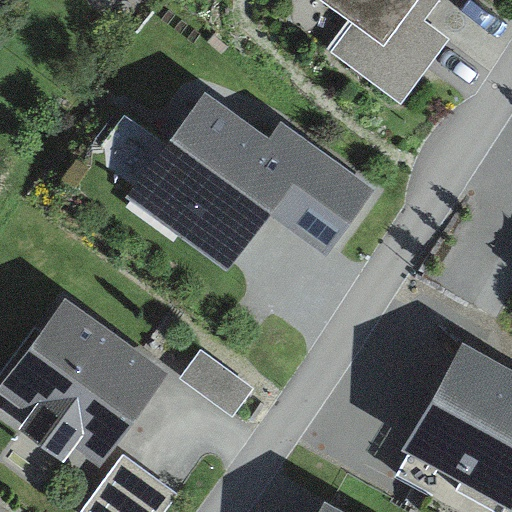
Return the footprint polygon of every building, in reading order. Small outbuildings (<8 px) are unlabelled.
[(332,0),(359,19),(338,49),(401,94),(439,40),(416,24),(432,0),(332,0)] [(207,101),(141,192),(227,255),(267,200),(325,242),(362,191),(281,132),(270,146),(207,101)] [(72,434),(97,452),(157,371),(66,304),(5,387),(37,411),(28,423),(62,448),(72,434)] [(204,350),(185,378),(240,415),(259,387),(204,350)] [(511,382),(464,355),(416,440),(508,492),(511,486),(511,382)] [(87,511),(170,511),(184,494),(129,454),(87,511)]
